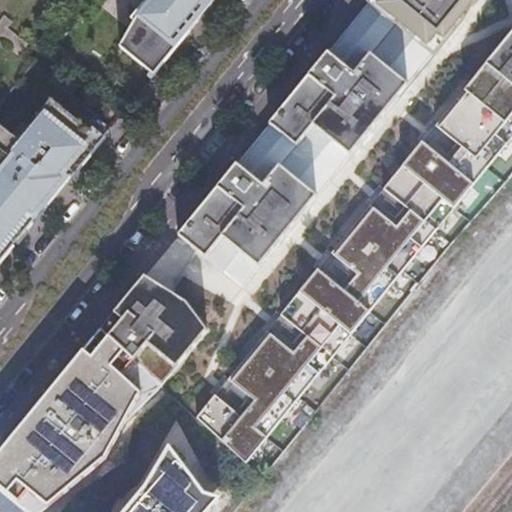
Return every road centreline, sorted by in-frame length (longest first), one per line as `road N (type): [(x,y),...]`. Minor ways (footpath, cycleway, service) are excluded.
road 1 (tertiary): [(0,383),(312,0)]
road 2 (tertiary): [(259,0),(0,320)]
